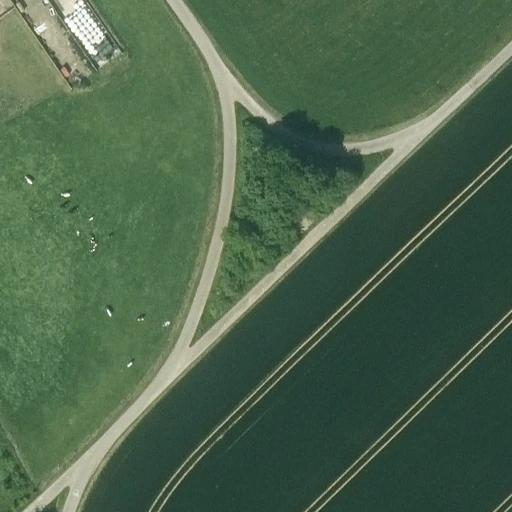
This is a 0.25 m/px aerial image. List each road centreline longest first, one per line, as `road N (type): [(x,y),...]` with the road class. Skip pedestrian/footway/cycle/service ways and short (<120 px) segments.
road 1 (track): [(67,511),(76,473),(178,367),(218,246),(231,125),(226,84),(172,0)]
road 2 (track): [(178,367),(421,137)]
road 3 (track): [(226,84),(267,123),(314,150),(421,137)]
road 4 (track): [(421,137),(511,48)]
